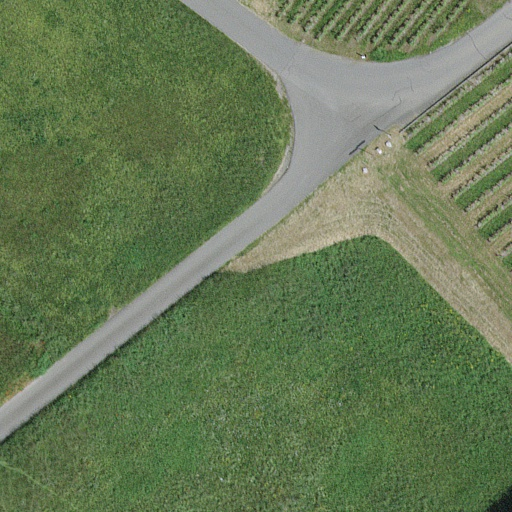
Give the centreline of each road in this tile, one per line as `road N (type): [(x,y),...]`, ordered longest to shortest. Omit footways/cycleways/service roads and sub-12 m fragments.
road 1 (unclassified): [(0,424),(282,199),(362,125)]
road 2 (unclassified): [(203,0),(362,125)]
